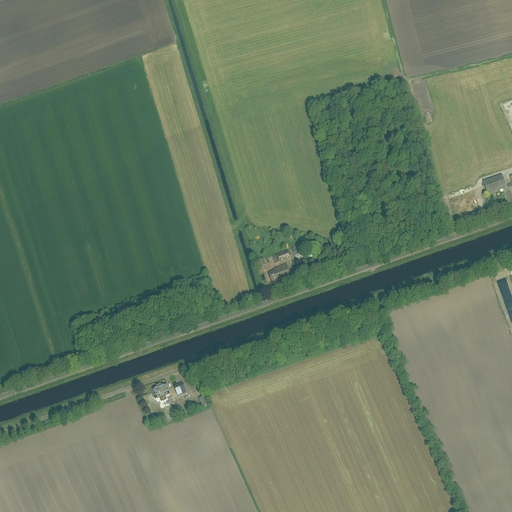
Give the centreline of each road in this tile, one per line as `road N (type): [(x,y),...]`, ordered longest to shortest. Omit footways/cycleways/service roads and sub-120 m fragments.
road 1 (unclassified): [(0,434),(511,254)]
road 2 (unclassified): [(0,397),(511,217)]
